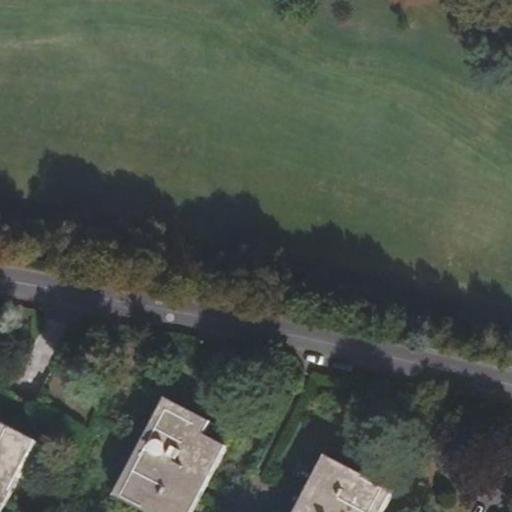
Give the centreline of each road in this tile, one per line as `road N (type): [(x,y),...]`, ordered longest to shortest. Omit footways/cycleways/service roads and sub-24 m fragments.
road 1 (tertiary): [(511,387),(0,281)]
road 2 (unknown): [(89,298),(26,379),(0,398)]
